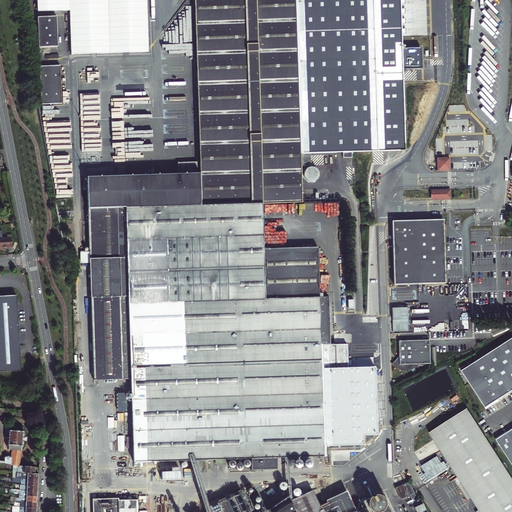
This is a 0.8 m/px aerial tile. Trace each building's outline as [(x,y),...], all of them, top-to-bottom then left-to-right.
[(70,56),(145,55),(143,0),(36,0),(37,12),(69,11),(70,56)] [(251,470),(264,470),(263,458),(263,454),(267,454),(267,458),(301,457),(301,454),(313,454),(313,457),(324,456),(320,324),(319,297),(265,299),(263,249),(263,238),(263,204),(300,203),(299,153),(294,0),(194,0),(199,175),(86,177),(88,258),(114,257),(114,265),(121,265),(121,257),(126,257),(127,296),(91,297),(92,333),(93,380),(131,379),(133,462),(238,459),(238,470),(238,471),(251,470)] [(294,0),(299,153),(377,152),(405,151),(400,0),(294,0)] [(38,17),(40,47),(58,47),(57,16),(38,17)] [(41,104),(61,103),(59,66),(40,67),(41,104)] [(120,106),(120,101),(121,101),(120,91),(109,91),(110,106),(120,106)] [(124,109),(110,109),(110,148),(121,148),(121,142),(127,142),(127,148),(149,148),(149,124),(130,124),(127,123),(128,120),(131,121),(133,121),(133,118),(135,111),(135,112),(139,112),(139,115),(144,117),(145,113),(148,113),(148,102),(140,102),(138,107),(133,106),(131,106),(124,104),(120,104),(125,105),(124,109)] [(96,159),(96,149),(88,149),(88,159),(96,159)] [(437,171),(449,170),(449,159),(437,159),(437,171)] [(330,215),(339,216),(340,203),(326,202),(326,210),(330,210),(330,215)] [(295,204),(274,205),(274,212),(295,211),(295,204)] [(443,219),(392,221),(394,286),(446,284),(443,219)] [(1,231),(0,230),(0,249),(3,249),(3,248),(12,247),(11,235),(7,235),(7,237),(1,238),(1,231)] [(265,299),(319,297),(318,247),(263,249),(265,299)] [(0,371),(21,371),(16,295),(0,296),(0,371)] [(395,310),(396,327),(415,327),(415,309),(395,310)] [(511,339),(462,370),(485,407),(511,390),(511,339)] [(430,340),(398,341),(399,358),(393,358),(394,369),(411,369),(411,364),(430,364),(430,340)] [(511,511),(511,481),(466,408),(428,432),(477,511),(511,511)] [(0,463),(13,465),(19,466),(21,450),(22,450),(22,446),(23,446),(24,431),(23,431),(23,428),(22,427),(10,426),(9,430),(8,445),(8,449),(12,450),(11,458),(10,457),(5,456),(4,457),(4,462),(0,461),(0,463)] [(511,465),(511,428),(495,439),(511,465)] [(13,465),(12,471),(16,472),(34,474),(35,468),(19,466),(13,465)] [(16,478),(21,479),(27,479),(27,478),(33,479),(33,480),(38,480),(38,474),(34,474),(16,472),(16,478)] [(302,492),(303,492),(305,492),(306,492),(307,491),(308,490),(309,489),(309,488),(310,486),(309,485),(309,484),(308,483),(307,482),(306,481),(304,481),(303,481),(302,482),(301,483),(300,484),(299,485),(299,486),(299,488),(299,489),(300,490),(301,491),(302,492)] [(414,493),(408,482),(395,488),(401,499),(414,493)] [(298,489),(297,488),(296,488),(295,488),(294,489),(293,489),(293,490),(292,491),(292,492),(292,493),(292,494),(293,495),(294,496),(295,496),(296,496),(297,496),(298,496),(299,495),(300,494),(300,493),(300,492),(300,491),(299,490),(299,489),(298,489)] [(356,511),(346,490),(325,500),(326,502),(319,505),(312,490),(289,501),(287,497),(286,496),(267,510),(263,505),(254,511),(250,511),(241,490),(217,501),(222,511),(219,511),(356,511)] [(374,495),(373,495),(370,496),(369,497),(368,498),(361,501),(366,511),(392,511),(383,491),(376,494),(374,495)] [(143,511),(168,511),(157,494),(141,504),(145,510),(143,511)] [(92,499),(92,511),(137,511),(137,497),(137,495),(118,495),(118,498),(92,499)]
